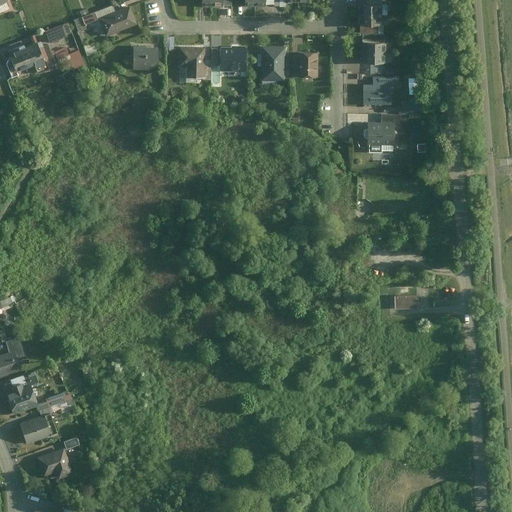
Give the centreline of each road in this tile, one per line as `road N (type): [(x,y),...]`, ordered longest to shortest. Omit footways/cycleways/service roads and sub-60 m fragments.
road 1 (unclassified): [(484,511),(444,0)]
road 2 (residential): [(160,0),(167,25),(337,26)]
